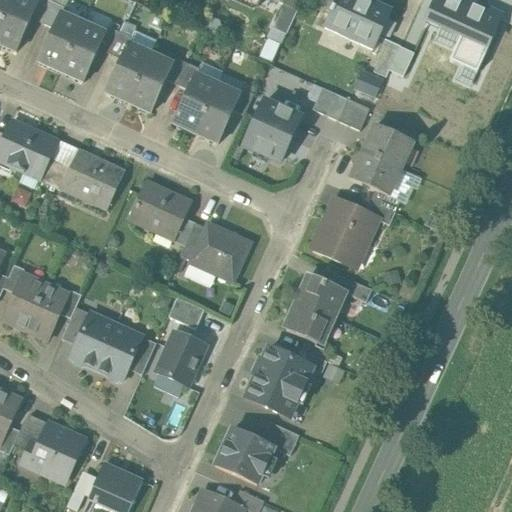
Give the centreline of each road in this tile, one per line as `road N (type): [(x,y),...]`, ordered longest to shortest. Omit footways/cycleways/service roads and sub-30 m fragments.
road 1 (secondary): [(365,511),(511,192)]
road 2 (residential): [(0,82),(294,214)]
road 3 (residential): [(173,461),(294,214)]
road 4 (residential): [(0,356),(173,461)]
